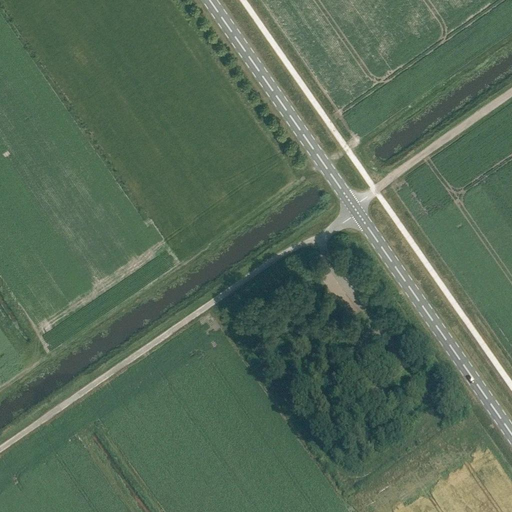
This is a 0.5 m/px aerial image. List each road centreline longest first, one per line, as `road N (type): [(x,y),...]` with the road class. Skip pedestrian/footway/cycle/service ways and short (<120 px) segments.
road 1 (primary): [(511,435),(209,0)]
road 2 (track): [(0,450),(278,257),(358,213),(375,189)]
road 3 (track): [(375,189),(511,93)]
